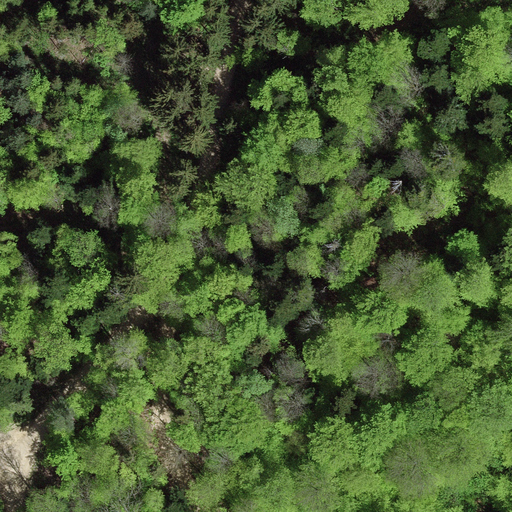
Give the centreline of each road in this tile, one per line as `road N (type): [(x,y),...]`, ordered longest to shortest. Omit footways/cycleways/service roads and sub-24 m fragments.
road 1 (track): [(240,0),(196,213),(158,294),(33,439),(14,511)]
road 2 (track): [(109,0),(127,7),(156,56),(172,132),(179,247)]
road 3 (track): [(208,511),(170,457),(159,392),(168,275)]
